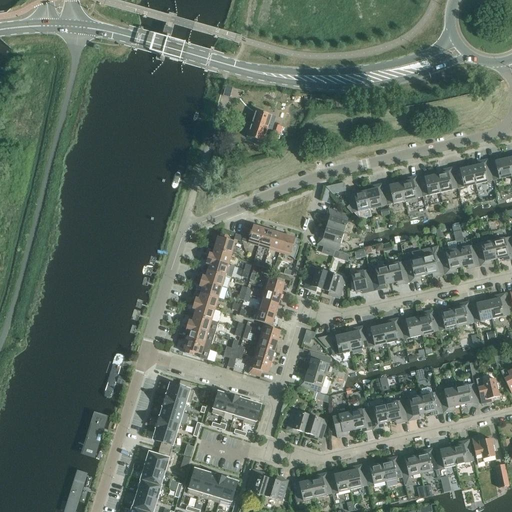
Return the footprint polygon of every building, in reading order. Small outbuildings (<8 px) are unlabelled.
[(163,33),(170,35),(172,29),(165,26),(163,33)] [(256,110),(252,124),(267,129),(272,116),(256,110)] [(267,129),(252,124),(247,137),(263,142),(267,129)] [(496,158),(488,159),(493,181),(511,177),(506,159),(495,161),(495,158),(496,158)] [(482,164),(471,167),(475,185),(493,181),(488,159),(480,161),(480,162),(482,161),(482,164)] [(461,166),(453,168),(458,189),(475,185),(471,167),(460,170),(459,167),(461,166)] [(447,173),(436,175),(440,193),(458,189),(453,168),(445,169),(445,170),(447,170),(447,173)] [(425,174),(418,176),(423,197),(440,193),(436,175),(425,178),(424,175),(425,174)] [(412,181),(401,183),(405,201),(423,197),(418,176),(410,178),(411,178),(412,181)] [(328,200),(330,200),(329,195),(347,190),(345,181),(324,186),(328,200)] [(390,182),(382,184),(387,205),(405,201),(401,183),(390,186),(389,183),(390,183),(390,182)] [(377,189),(365,192),(370,209),(387,205),(382,184),(375,186),(376,186),(377,189)] [(370,209),(365,192),(354,194),(354,191),(355,191),(355,190),(347,192),(350,205),(347,208),(352,214),(370,209)] [(330,217),(326,228),(344,233),(349,216),(334,211),(328,209),(326,217),(327,216),(330,217)] [(264,229),(253,226),(252,231),(250,230),(249,236),(250,236),(249,239),(243,237),(242,241),(248,243),(259,247),(264,229)] [(344,233),(326,228),(323,239),(320,238),(320,237),(317,245),(338,251),(344,233)] [(259,247),(269,250),(274,232),(264,229),(259,247)] [(269,250),(279,253),(285,235),(274,232),(269,250)] [(218,237),(214,249),(232,254),(235,242),(226,240),(227,237),(228,237),(225,236),(223,235),(222,237),(221,238),(218,237)] [(285,235),(279,253),(290,256),(294,259),(294,260),(296,255),(298,250),(299,245),(300,240),(299,240),(285,235)] [(511,244),(510,237),(493,241),(497,259),(508,257),(508,260),(507,260),(511,259),(511,244)] [(493,241),(475,246),(480,267),(487,265),(486,265),(485,262),(497,259),(493,241)] [(366,252),(385,250),(384,243),(365,246),(366,252)] [(475,246),(457,250),(461,267),(472,265),(473,268),(472,268),(472,269),(480,267),(475,246)] [(420,251),(426,276),(437,273),(438,276),(437,276),(437,277),(444,275),(439,254),(438,247),(420,251)] [(208,256),(207,259),(228,265),(232,254),(214,249),(212,257),(208,256)] [(457,250),(439,254),(444,275),(452,273),(451,273),(450,270),(461,267),(457,250)] [(413,260),(404,262),(409,283),(417,281),(415,281),(415,278),(426,276),(420,251),(412,253),(413,260)] [(207,271),(225,276),(231,278),(234,267),(228,265),(207,259),(207,261),(210,262),(207,271)] [(404,262),(387,266),(391,284),(402,281),(403,284),(401,284),(401,285),(409,283),(404,262)] [(387,266),(369,270),(374,291),(382,289),(380,289),(379,286),(391,284),(387,266)] [(312,287),(323,290),(328,273),(310,267),(304,288),(312,291),(312,290),(311,290),(312,287)] [(374,291),(369,270),(351,274),(353,282),(351,283),(351,292),(355,291),(355,292),(367,289),(367,292),(366,293),(374,291)] [(201,279),(201,281),(222,288),(225,276),(207,271),(205,280),(201,279)] [(328,273),(323,290),(334,294),(333,297),(332,296),(331,297),(339,299),(346,278),(328,273)] [(267,278),(264,289),(281,294),(285,284),(280,282),(280,281),(275,279),(274,280),(267,278)] [(203,285),(201,293),(218,299),(222,288),(201,281),(200,284),(203,285)] [(264,289),(261,299),(278,305),(281,294),(264,289)] [(195,301),(194,304),(215,310),(218,299),(201,293),(198,302),(195,301)] [(499,299),(488,301),(492,319),(510,315),(505,294),(497,296),(498,296),(499,299)] [(261,299),(258,309),(275,315),(278,305),(261,299)] [(477,300),(469,302),(474,323),(492,319),(488,301),(477,304),(476,301),(477,301),(477,300)] [(464,307),(453,310),(457,327),(474,323),(469,302),(462,304),(463,304),(464,307)] [(197,307),(194,316),(211,321),(215,310),(194,304),(193,306),(197,307)] [(442,308),(434,310),(439,331),(457,327),(453,310),(441,312),(441,309),(442,309),(442,308)] [(275,315),(258,309),(254,320),(272,326),(275,315)] [(428,315),(417,318),(421,336),(439,331),(434,310),(426,312),(428,312),(428,315)] [(188,323),(187,326),(215,334),(218,323),(211,321),(194,316),(191,324),(188,323)] [(407,316),(399,318),(404,340),(421,336),(417,318),(406,320),(405,317),(407,317),(407,316)] [(393,323),(382,326),(386,344),(404,340),(399,318),(391,320),(391,321),(392,320),(393,323)] [(371,325),(364,327),(369,348),(386,344),(382,326),(371,329),(370,325),(371,325)] [(190,330),(187,338),(211,346),(215,334),(187,326),(186,328),(190,330)] [(263,326),(260,337),(277,342),(281,331),(263,326)] [(358,332),(347,334),(351,352),(369,348),(364,327),(356,328),(356,329),(357,328),(358,332)] [(311,343),(315,332),(308,329),(304,340),(311,343)] [(351,352),(347,334),(336,337),(335,334),(336,333),(328,335),(328,336),(318,338),(327,349),(331,348),(333,356),(351,352)] [(260,337),(257,347),(274,352),(277,342),(260,337)] [(211,346),(187,338),(184,350),(186,351),(187,352),(187,354),(189,355),(192,356),(192,355),(191,355),(192,352),(201,355),(200,358),(207,360),(211,346)] [(122,347),(109,391),(118,394),(131,350),(122,347)] [(257,347),(254,357),(271,363),(274,352),(257,347)] [(233,349),(231,354),(227,367),(233,369),(237,356),(238,353),(239,351),(233,349)] [(311,360),(308,371),(325,376),(331,358),(310,352),(307,360),(308,360),(308,359),(311,360)] [(405,363),(417,360),(415,354),(403,358),(405,363)] [(502,364),(499,354),(493,356),(497,367),(502,364)] [(271,363),(254,357),(249,374),(260,377),(262,371),(268,373),(271,363)] [(469,364),(472,376),(478,375),(476,363),(469,364)] [(500,371),(511,394),(511,393),(511,369),(508,372),(506,368),(500,371)] [(325,376),(308,371),(304,382),(301,381),(302,380),(301,379),(299,387),(320,394),(325,376)] [(495,379),(483,382),(482,378),(476,380),(481,404),(490,403),(489,402),(488,403),(487,399),(499,397),(497,390),(499,389),(497,384),(496,384),(495,379)] [(173,385),(169,396),(189,402),(193,391),(195,384),(183,381),(181,387),(173,385)] [(474,384),(456,388),(460,406),(471,403),(472,406),(470,407),(479,405),(474,384)] [(422,396),(420,396),(425,414),(436,411),(437,414),(435,415),(443,413),(438,392),(432,394),(431,390),(428,388),(422,390),(421,392),(422,396)] [(456,388),(438,392),(443,413),(451,412),(451,411),(449,411),(449,408),(460,406),(456,388)] [(232,395),(221,392),(216,409),(226,412),(232,395)] [(169,396),(169,395),(165,406),(166,406),(186,413),(189,402),(169,396)] [(242,399),(232,395),(226,412),(237,415),(242,399)] [(420,396),(403,400),(408,422),(415,420),(415,419),(414,420),(413,417),(425,414),(420,396)] [(252,402),(242,399),(237,415),(247,418),(252,402)] [(319,400),(317,408),(327,409),(328,402),(319,400)] [(403,400),(385,404),(389,422),(401,420),(401,423),(400,423),(408,422),(403,400)] [(263,405),(252,402),(247,418),(257,422),(263,405)] [(385,404),(368,409),(372,430),(380,428),(379,428),(378,425),(389,422),(385,404)] [(186,413),(166,406),(162,417),(182,423),(186,413)] [(368,409),(350,413),(354,430),(365,428),(366,431),(365,431),(365,432),(372,430),(368,409)] [(293,430),(304,433),(310,416),(292,410),(286,431),(294,434),(294,433),(292,433),(293,430)] [(354,430),(350,413),(332,417),(337,438),(345,436),(344,436),(343,433),(354,430)] [(100,416),(86,462),(96,465),(110,419),(100,416)] [(310,416),(304,433),(315,436),(315,439),(313,439),(321,442),(327,421),(310,416)] [(162,417),(158,428),(159,428),(179,434),(182,423),(162,417)] [(164,442),(162,448),(173,452),(175,445),(179,434),(159,428),(155,439),(164,442)] [(480,438),(472,440),(477,464),(484,463),(483,459),(493,457),(497,475),(506,472),(501,451),(494,453),(494,452),(495,451),(494,446),(492,446),(491,439),(479,442),(478,438),(480,438)] [(502,441),(504,452),(511,450),(508,439),(502,441)] [(463,445),(451,448),(456,466),(474,462),(469,440),(461,442),(461,443),(462,442),(463,445)] [(186,444),(182,467),(189,468),(193,445),(186,444)] [(441,447),(433,449),(438,470),(456,466),(451,448),(440,451),(440,447),(441,447)] [(151,452),(146,466),(167,472),(171,458),(173,452),(162,448),(159,455),(151,452)] [(427,454),(416,456),(420,474),(438,470),(433,449),(425,450),(425,451),(427,450),(427,454)] [(398,457),(403,478),(404,486),(412,484),(411,476),(420,474),(416,456),(405,459),(404,456),(406,455),(398,457)] [(392,462),(381,464),(385,482),(403,478),(398,457),(390,458),(390,459),(392,459),(392,462)] [(370,463),(362,465),(367,486),(385,482),(381,464),(370,467),(369,464),(370,463)] [(357,470),(346,473),(350,490),(367,486),(362,465),(355,467),(356,467),(357,470)] [(167,472),(146,466),(142,480),(143,480),(162,486),(167,472)] [(247,491),(264,496),(270,479),(259,476),(259,473),(261,473),(253,470),(247,491)] [(335,471),(327,473),(332,494),(350,490),(346,473),(334,475),(334,472),(335,472),(335,471)] [(206,475),(196,472),(190,489),(201,492),(206,475)] [(322,478),(310,481),(315,498),(332,494),(327,473),(320,475),(321,475),(322,478)] [(216,478),(206,475),(201,492),(211,495),(216,478)] [(85,477),(73,511),(83,511),(94,480),(85,477)] [(227,481),(216,478),(211,495),(221,498),(227,481)] [(270,479),(264,496),(282,502),(288,481),(280,479),(282,479),(281,482),(270,479)] [(315,498),(310,481),(299,483),(299,480),(300,480),(300,479),(292,481),(297,503),(315,498)] [(162,486),(143,480),(138,494),(158,500),(163,486),(162,486)] [(237,485),(227,481),(221,498),(232,501),(237,485)] [(154,511),(158,500),(138,494),(134,507),(149,511),(154,511)]
